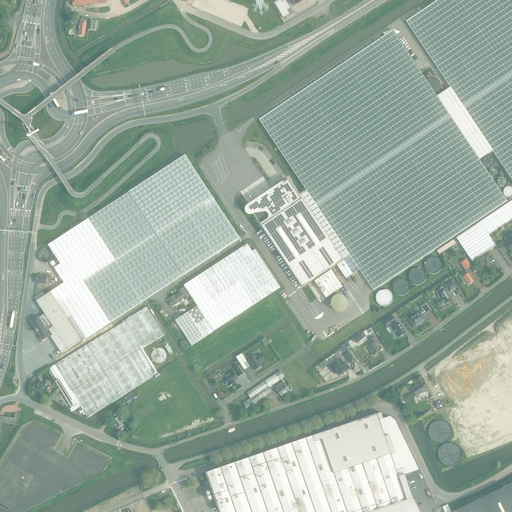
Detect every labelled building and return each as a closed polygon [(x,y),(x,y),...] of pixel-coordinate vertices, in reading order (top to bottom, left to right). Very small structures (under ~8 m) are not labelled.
[(0,0),(0,11),(7,12),(8,0),(0,0)] [(290,16),(294,14),(285,0),(278,0),(274,2),(283,18),(290,14),(290,16)] [(511,0),(438,0),(406,22),(451,88),(493,151),(511,179),(511,0)] [(83,37),(85,24),(83,24),(84,21),(80,20),(77,36),(83,37)] [(393,30),(259,120),(306,190),(299,195),(343,262),(337,265),(346,279),(350,277),(359,270),(373,291),(435,249),(455,236),(507,202),(479,160),(437,97),(430,87),(426,81),(393,30)] [(428,80),(426,81),(430,87),(437,97),(479,160),(493,151),(451,88),(446,91),(444,88),(442,89),(442,87),(441,84),(439,82),(438,80),(436,78),(434,77),(431,77),(429,78),(427,79),(428,80)] [(65,234),(48,245),(48,246),(60,264),(54,268),(64,283),(50,292),(81,340),(82,342),(96,332),(183,276),(221,251),(240,239),(185,156),(94,215),(74,228),(65,234)] [(289,181),(250,207),(302,288),(337,265),(343,262),(299,195),(289,181)] [(472,262),(496,246),(494,244),(491,238),(489,235),(511,219),(511,200),(456,238),(472,262)] [(454,240),(438,249),(440,252),(456,243),(454,240)] [(174,321),(191,346),(248,309),(256,304),(277,290),(280,288),(255,250),(252,251),(248,245),(247,244),(214,266),(183,286),(196,307),(174,321)] [(51,257),(51,255),(50,254),(49,253),(48,252),(47,251),(45,251),(44,251),(43,251),(41,253),(40,254),(40,255),(39,256),(40,258),(40,260),(41,260),(43,262),(44,262),(45,262),(46,262),(47,262),(48,261),(49,261),(50,260),(50,259),(51,258),(51,257)] [(464,273),(460,276),(464,283),(466,282),(468,285),(473,282),(471,278),(473,277),(468,268),(471,266),(466,260),(461,263),(466,272),(464,273)] [(331,271),(314,282),(325,298),(342,287),(331,271)] [(49,285),(51,275),(46,275),(46,277),(38,276),(37,283),(46,285),(47,284),(49,285)] [(437,300),(436,301),(440,306),(444,304),(445,304),(451,300),(447,293),(449,291),(450,292),(456,287),(452,282),(446,286),(448,289),(445,291),(444,288),(442,288),(441,289),(440,290),(437,292),(437,293),(439,295),(438,296),(437,300)] [(173,296),(169,299),(167,301),(171,307),(174,305),(174,306),(179,303),(179,302),(184,298),(185,300),(189,297),(184,288),(179,291),(181,293),(174,297),(173,296)] [(38,317),(31,322),(43,340),(50,336),(48,332),(50,332),(52,336),(51,337),(61,353),(81,340),(50,292),(45,296),(36,301),(45,314),(39,318),(38,317)] [(332,310),(347,311),(347,296),(332,296),(332,310)] [(420,312),(409,320),(414,328),(426,320),(423,315),(425,314),(431,310),(426,303),(421,307),(423,311),(421,313),(420,312)] [(392,316),(384,322),(387,327),(390,325),(391,327),(391,328),(394,333),(393,334),(392,335),(394,338),(395,338),(397,337),(398,338),(400,337),(401,337),(403,335),(403,334),(405,333),(399,323),(397,324),(395,322),(395,321),(392,316)] [(361,334),(353,339),(356,343),(364,338),(361,334)] [(374,356),(380,351),(376,344),(378,343),(375,337),(369,341),(371,345),(368,347),(374,356)] [(189,346),(189,344),(188,343),(187,342),(186,342),(185,342),(183,342),(182,343),(181,344),(181,346),(181,348),(182,349),(183,349),(184,350),(185,350),(187,350),(188,349),(189,348),(189,346)] [(160,365),(166,358),(159,352),(153,359),(160,365)] [(349,353),(344,356),(349,363),(353,360),(349,353)] [(241,354),(236,357),(237,359),(241,365),(246,361),(242,355),(241,354)] [(255,356),(249,361),(255,371),(262,366),(260,363),(261,362),(262,362),(265,360),(261,355),(256,358),(255,356)] [(333,364),(332,365),(336,371),(339,375),(347,369),(346,368),(345,366),(342,362),(340,359),(339,360),(333,364)] [(319,364),(322,369),(329,364),(326,360),(319,364)] [(228,387),(232,384),(235,383),(234,382),(238,380),(236,376),(237,375),(238,377),(243,374),(237,366),(233,369),(235,372),(233,373),(233,372),(222,379),(223,381),(223,382),(223,383),(223,384),(224,385),(225,385),(226,385),(227,387),(228,386),(228,387)] [(247,409),(248,408),(272,392),(269,388),(275,384),(284,378),(279,371),(247,393),(250,399),(243,404),(247,409)] [(44,378),(43,381),(40,380),(37,388),(47,392),(52,382),(44,378)] [(281,396),(289,391),(284,384),(282,382),(275,387),(281,396)] [(416,397),(426,391),(422,384),(412,390),(416,397)] [(437,409),(444,406),(441,401),(435,404),(437,409)] [(236,463),(206,473),(208,480),(210,484),(219,511),(372,511),(377,510),(384,508),(405,501),(406,500),(413,498),(413,497),(405,475),(419,470),(395,421),(390,417),(383,419),(381,413),(380,413),(377,415),(236,463)] [(125,428),(121,423),(119,420),(118,418),(112,422),(117,430),(118,430),(120,432),(125,428)] [(511,511),(511,484),(455,511),(511,511)] [(420,511),(413,498),(406,500),(405,501),(384,508),(377,510),(372,511),(420,511)]
